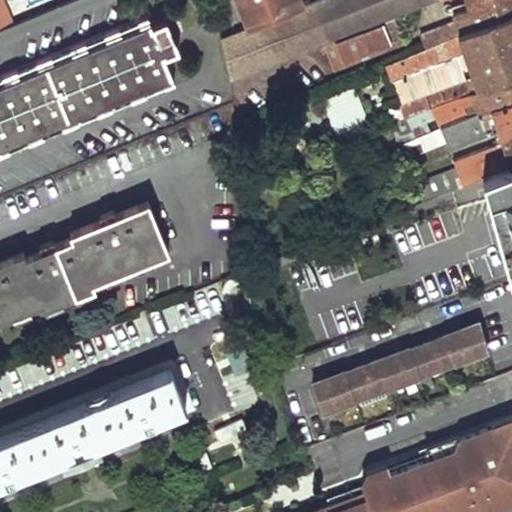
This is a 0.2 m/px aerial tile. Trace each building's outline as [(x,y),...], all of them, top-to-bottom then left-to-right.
[(0,0),(0,28),(12,23),(3,0),(0,0)] [(219,37),(233,80),(324,44),(393,17),(436,0),(310,0),(305,2),(249,25),(219,37)] [(239,0),(249,25),(305,2),(303,0),(239,0)] [(511,0),(467,0),(470,5),(455,12),(458,21),(433,30),(435,34),(423,38),(427,47),(511,12),(511,0)] [(0,147),(169,73),(159,48),(173,42),(160,12),(146,19),(143,10),(0,72),(0,147)] [(406,116),(408,115),(434,105),(511,74),(511,12),(427,47),(385,63),(390,74),(411,66),(423,97),(402,106),(406,116)] [(324,44),(334,68),(404,40),(393,17),(324,44)] [(511,74),(434,105),(441,125),(469,114),(467,108),(484,102),(488,113),(511,103),(511,74)] [(354,86),(327,94),(332,116),(360,108),(354,86)] [(511,103),(488,113),(444,131),(418,141),(402,148),(406,157),(446,142),(449,148),(486,134),(484,128),(497,123),(504,141),(454,160),(457,168),(417,184),(424,201),(460,187),(459,185),(478,178),(511,165),(511,103)] [(441,125),(434,105),(408,115),(418,141),(444,131),(441,125)] [(481,189),(508,280),(511,278),(511,165),(478,178),(481,189)] [(0,315),(39,300),(41,303),(89,284),(88,280),(166,249),(147,199),(68,230),(70,235),(22,253),(20,249),(0,256),(0,315)] [(487,348),(480,321),(411,347),(378,359),(378,358),(313,382),(321,409),(487,348)] [(226,344),(233,370),(251,366),(244,340),(226,344)] [(172,379),(0,444),(0,487),(186,416),(172,379)] [(452,511),(461,509),(468,511),(476,511),(511,498),(511,425),(508,427),(500,422),(458,438),(454,448),(390,472),(388,464),(367,472),(362,484),(365,491),(308,511),(452,511)]
